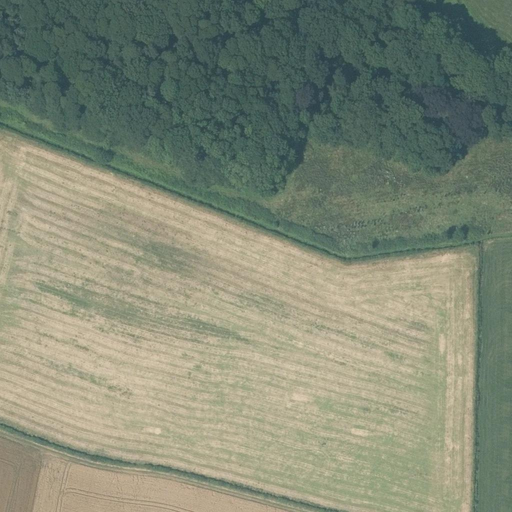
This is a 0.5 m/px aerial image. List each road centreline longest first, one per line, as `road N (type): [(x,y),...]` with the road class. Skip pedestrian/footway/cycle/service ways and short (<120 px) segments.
road 1 (track): [(0,431),(100,466),(168,475),(303,511)]
road 2 (track): [(210,0),(218,30),(200,45),(65,0)]
